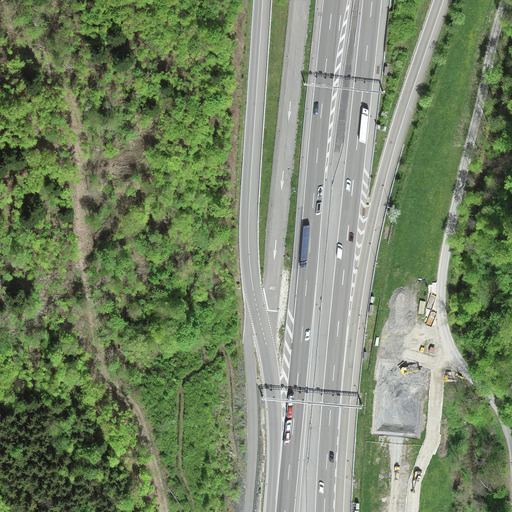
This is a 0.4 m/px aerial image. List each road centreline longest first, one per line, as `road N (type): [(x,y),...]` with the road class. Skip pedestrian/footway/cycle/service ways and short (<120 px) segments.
road 1 (track): [(0,2),(76,111),(100,358),(146,426),(167,511)]
road 2 (motorway): [(333,0),(286,511)]
road 3 (motorway): [(328,450),(347,407),(373,237),(441,0)]
road 4 (unclassified): [(505,0),(440,301),(447,346),(511,436)]
road 5 (motorway): [(328,450),(371,0)]
road 6 (secondary): [(262,0),(248,230),(256,308)]
road 7 (unclassified): [(246,511),(255,424),(248,343),(256,308)]
road 8 (motorway): [(256,308),(275,445),(269,511)]
